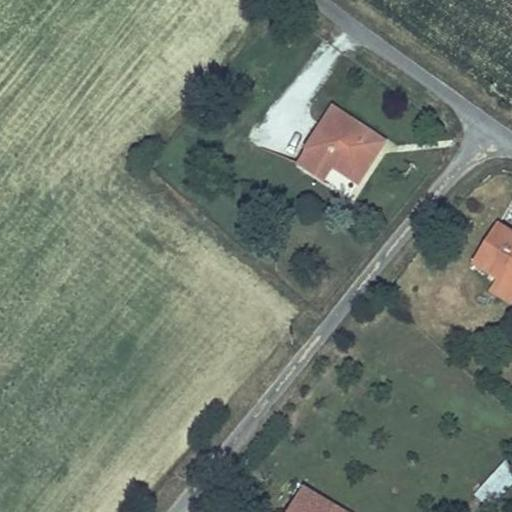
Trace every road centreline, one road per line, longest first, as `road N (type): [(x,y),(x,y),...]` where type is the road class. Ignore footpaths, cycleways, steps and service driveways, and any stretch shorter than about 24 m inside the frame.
road 1 (unclassified): [(177,511),(491,127)]
road 2 (unclassified): [(313,0),(491,127)]
